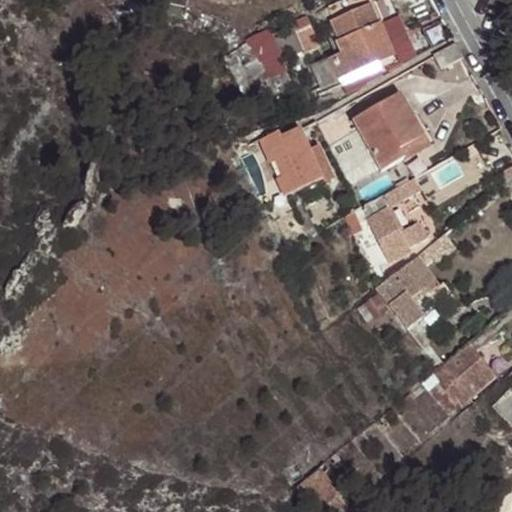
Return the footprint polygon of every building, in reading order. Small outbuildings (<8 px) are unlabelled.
[(335,3),(319,11),(324,23),(334,20),(345,52),(332,58),(342,79),(395,57),(392,49),(408,42),(399,18),(382,26),(370,0),(345,0),(344,1),(335,3)] [(307,16),(292,22),(294,28),(305,52),(319,47),(307,16)] [(305,52),(294,28),(270,38),(280,63),(305,52)] [(458,42),(438,52),(445,66),(465,55),(458,42)] [(379,171),(432,142),(405,91),(352,118),(359,131),(379,171)] [(320,115),(329,134),(350,125),(339,105),(320,115)] [(278,137),(302,189),(322,180),(309,150),(299,129),(278,137)] [(379,171),(359,131),(334,144),(353,185),(379,171)] [(292,194),(302,189),(278,137),(275,132),(266,137),(292,194)] [(309,150),(322,180),(332,175),(319,146),(309,150)] [(511,165),(494,175),(501,187),(511,177),(511,165)] [(411,180),(399,187),(405,199),(419,192),(411,180)] [(399,187),(365,206),(370,218),(389,208),(405,199),(399,187)] [(401,233),(389,208),(370,218),(366,220),(386,264),(410,254),(408,248),(401,233)] [(415,225),(401,233),(408,248),(423,240),(415,225)] [(434,264),(460,248),(452,235),(426,252),(434,264)] [(415,260),(387,281),(399,295),(381,308),(401,333),(435,307),(427,297),(436,288),(415,260)] [(387,281),(370,294),(381,308),(399,295),(387,281)] [(489,327),(439,369),(462,397),(467,401),(493,381),(475,355),(496,336),(489,327)] [(439,369),(425,380),(449,407),(462,397),(439,369)] [(511,389),(491,410),(511,430),(511,389)] [(326,464),(318,470),(325,476),(331,470),(326,464)] [(318,470),(303,482),(324,508),(340,495),(325,476),(318,470)]
